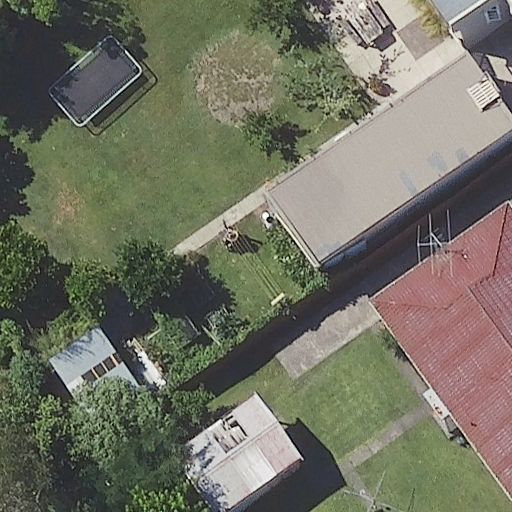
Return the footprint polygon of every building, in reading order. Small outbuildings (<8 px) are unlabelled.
[(511,0),(430,0),(471,59),(511,31),(511,0)] [(280,212),(334,288),(511,162),(511,120),(478,73),(280,212)] [(511,233),(383,326),(511,505),(511,233)] [(109,346),(60,378),(103,443),(152,411),(109,346)] [(270,511),(317,477),(268,412),(186,473),(215,511),(270,511)]
